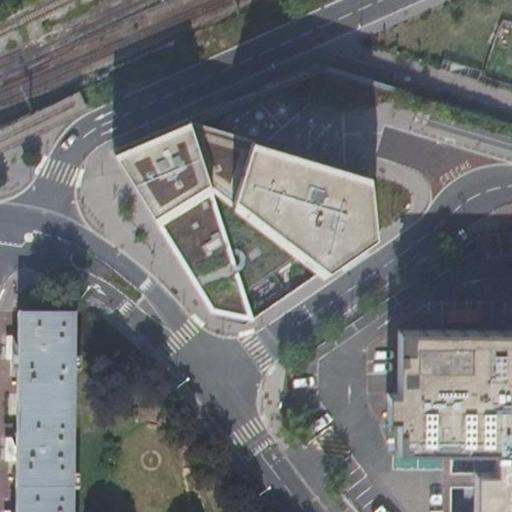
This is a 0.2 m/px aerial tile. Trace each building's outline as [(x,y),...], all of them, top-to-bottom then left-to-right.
[(373,234),(368,173),(189,118),(111,150),(210,309),(251,318),(244,292),(296,255),(319,273),(373,234)] [(16,313),(16,334),(16,358),(15,438),(15,460),(14,509),(14,511),(70,511),(72,314),(16,313)] [(396,451),(494,452),(494,471),(474,471),(473,511),(511,511),(511,330),(397,330),(397,395),(388,395),(388,420),(396,420),(396,451)] [(4,358),(16,358),(16,334),(4,334),(4,358)] [(3,459),(15,460),(15,438),(3,437),(3,459)]
